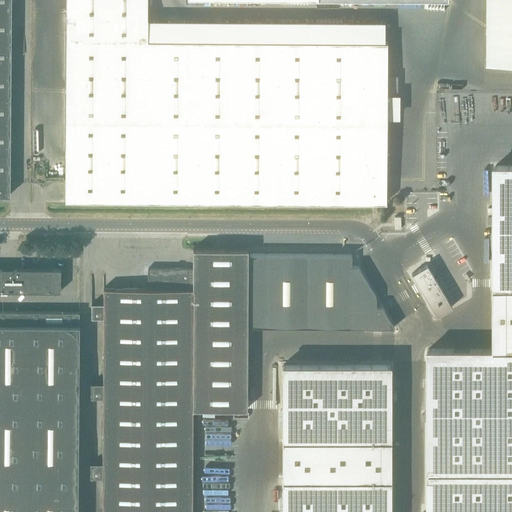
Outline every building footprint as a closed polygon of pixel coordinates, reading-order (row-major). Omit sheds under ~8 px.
[(0,0),(0,194),(9,195),(10,0),(0,0)] [(385,202),(386,62),(386,42),(147,40),(146,0),(65,0),(64,200),(385,202)] [(511,62),(511,0),(487,0),(487,63),(511,62)] [(495,288),(508,288),(509,288),(511,287),(511,165),(495,166),(495,287),(494,287),(494,288),(495,288)] [(246,409),(247,249),(193,249),(192,249),(192,268),(148,268),(148,288),(103,287),(103,307),(91,307),(91,318),(103,318),(102,387),(90,387),(90,397),(102,398),(102,467),(90,467),(90,477),(102,477),(101,511),(191,511),(192,409),(246,409)] [(426,265),(411,274),(436,316),(451,307),(426,265)] [(376,296),(358,266),(349,266),(349,327),(351,327),(351,326),(363,326),(363,327),(394,327),(381,306),(375,306),(376,296)] [(0,290),(60,291),(60,268),(0,268),(0,290)] [(0,511),(77,511),(78,311),(0,310),(0,511)] [(429,372),(430,471),(511,470),(511,349),(509,349),(509,348),(508,348),(508,349),(496,349),(496,348),(495,348),(495,349),(482,349),(482,348),(481,348),(481,349),(473,349),(473,348),(471,348),(471,349),(462,349),(454,349),(454,348),(452,348),(452,349),(444,349),(444,348),(443,348),(442,349),(430,349),(430,348),(429,348),(428,348),(428,350),(429,350),(429,372)] [(283,365),(283,438),(282,438),(281,440),(283,440),(283,439),(300,439),(300,440),(301,440),(301,439),(318,439),(318,440),(319,440),(319,439),(335,439),(335,440),(336,440),(336,439),(353,439),(353,440),(354,440),(354,439),(371,439),(371,440),(371,439),(388,439),(388,440),(390,440),(390,438),(388,438),(388,365),(325,365),(283,365)] [(511,511),(511,470),(430,471),(430,473),(430,481),(429,511),(511,511)] [(370,478),(354,478),(353,478),(336,478),(335,478),(319,478),(318,478),(301,478),(300,478),(283,478),(281,478),(281,479),(283,479),(282,511),(388,511),(388,479),(390,479),(390,478),(388,478),(371,478),(370,478)]
